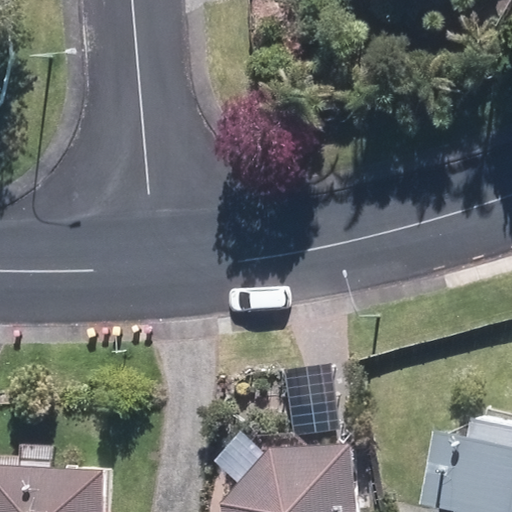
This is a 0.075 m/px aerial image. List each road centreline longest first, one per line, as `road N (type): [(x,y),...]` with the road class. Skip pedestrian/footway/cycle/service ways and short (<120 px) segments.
road 1 (residential): [(147,273),(346,242),(511,195)]
road 2 (residential): [(130,0),(147,273)]
road 3 (residential): [(0,272),(147,273)]
